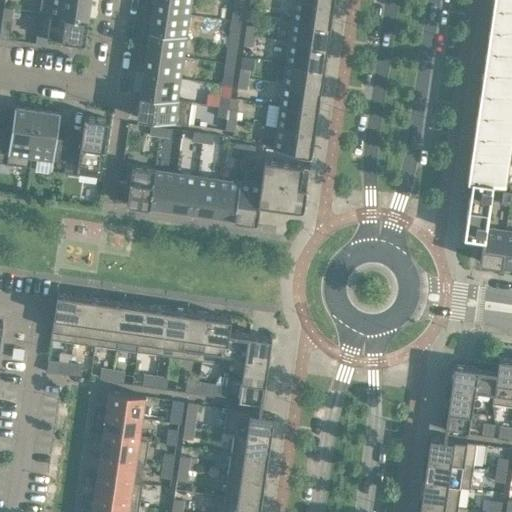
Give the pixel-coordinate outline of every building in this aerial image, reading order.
[(41,0),(39,12),(87,19),(89,0),(41,0)] [(153,0),(152,11),(188,17),(190,0),(153,0)] [(310,0),(294,0),(291,19),(330,25),(333,3),(310,0)] [(511,0),(492,0),(492,7),(511,9),(511,0)] [(3,7),(1,17),(11,18),(12,8),(3,7)] [(511,9),(492,7),(489,28),(511,31),(511,9)] [(232,10),(231,20),(240,21),(242,11),(232,10)] [(152,11),(148,33),(185,38),(188,17),(152,11)] [(87,19),(39,12),(36,34),(46,36),(84,41),(87,19)] [(291,19),(288,40),(326,46),(330,25),(291,19)] [(231,20),(229,30),(239,32),(240,21),(231,20)] [(246,24),(244,34),(253,35),(255,25),(246,24)] [(511,31),(489,28),(486,50),(511,53),(511,31)] [(148,33),(145,54),(182,60),(185,38),(148,33)] [(36,34),(35,42),(37,43),(45,44),(46,37),(46,36),(36,34)] [(253,35),(244,34),(243,44),(252,45),(253,35)] [(288,40),(285,62),(323,67),(326,46),(288,40)] [(511,53),(486,50),(482,71),(511,75),(511,53)] [(226,53),(225,63),(234,64),(235,54),(226,53)] [(182,60),(145,54),(142,76),(179,81),(182,60)] [(285,62),(282,83),(320,89),(323,67),(285,62)] [(234,64),(225,63),(223,73),(232,74),(234,64)] [(239,67),(238,77),(247,78),(249,68),(239,67)] [(511,75),(482,71),(479,92),(511,97),(511,75)] [(142,76),(139,97),(177,103),(178,99),(177,99),(179,81),(142,76)] [(247,78),(238,77),(236,87),(246,88),(247,78)] [(282,83),(279,104),(317,110),(320,89),(282,83)] [(511,97),(479,92),(476,114),(511,118),(511,97)] [(220,96),(218,106),(228,107),(229,97),(220,96)] [(177,103),(139,97),(136,117),(174,122),(177,103)] [(279,104),(276,126),(314,131),(317,110),(279,104)] [(6,162),(28,166),(37,108),(14,105),(11,129),(0,127),(0,151),(7,153),(6,162)] [(226,117),(228,109),(228,107),(218,106),(217,116),(226,117)] [(59,111),(37,108),(28,166),(29,166),(31,156),(64,161),(68,137),(56,135),(59,111)] [(228,109),(226,117),(226,119),(235,120),(237,110),(228,109)] [(511,118),(476,114),(473,135),(509,140),(511,120),(511,118)] [(64,161),(63,171),(99,176),(108,118),(84,115),(80,139),(68,137),(64,161)] [(235,120),(226,119),(225,129),(234,130),(235,120)] [(148,134),(158,135),(160,126),(150,124),(148,134)] [(160,126),(158,135),(169,137),(170,128),(160,126)] [(310,160),(311,154),(314,131),(276,126),(273,148),(300,152),(299,158),(309,160),(310,160)] [(191,140),(201,142),(203,133),(193,131),(191,140)] [(203,133),(201,142),(211,143),(213,134),(203,133)] [(473,135),(470,157),(506,162),(509,140),(473,135)] [(233,152),(243,153),(245,144),(235,142),(233,152)] [(245,144),(243,153),(253,155),(255,145),(245,144)] [(471,180),(492,183),(503,184),(506,162),(470,157),(467,179),(471,180)] [(264,158),(260,183),(257,202),(259,203),(303,209),(309,164),(264,158)] [(126,202),(148,205),(154,167),(132,164),(126,202)] [(148,205),(170,209),(176,172),(155,169),(155,167),(154,167),(148,205)] [(170,209),(191,212),(196,175),(176,172),(170,209)] [(191,212),(212,215),(217,178),(196,175),(191,212)] [(212,215),(234,218),(239,180),(239,181),(217,178),(212,215)] [(239,180),(234,218),(256,221),(259,203),(257,202),(260,183),(239,180)] [(471,180),(467,205),(488,208),(492,183),(471,180)] [(508,204),(509,200),(510,192),(502,191),(500,202),(508,204)] [(463,234),(482,237),(483,237),(484,228),(485,228),(488,208),(467,205),(463,234)] [(479,261),(500,264),(505,230),(485,228),(484,228),(483,237),(482,237),(479,261)] [(500,264),(511,265),(511,231),(505,230),(500,264)] [(50,338),(73,341),(79,295),(57,292),(50,338)] [(73,341),(94,344),(101,298),(79,295),(73,341)] [(94,344),(115,347),(122,301),(101,298),(94,344)] [(136,351),(137,351),(143,304),(122,301),(115,347),(116,348),(117,338),(138,341),(136,351)] [(137,351),(158,354),(165,308),(143,304),(137,351)] [(158,354),(179,357),(186,311),(165,308),(158,354)] [(179,357),(201,360),(208,314),(186,311),(179,357)] [(225,354),(228,330),(230,317),(208,314),(201,360),(223,363),(225,354)] [(244,356),(244,357),(268,360),(271,336),(228,330),(225,354),(244,356)] [(511,358),(498,356),(496,369),(497,370),(494,393),(493,393),(491,402),(511,405),(511,358)] [(268,360),(244,357),(240,384),(238,399),(261,403),(268,360)] [(56,371),(68,372),(70,362),(58,361),(56,371)] [(70,362),(68,372),(80,374),(81,364),(70,362)] [(453,363),(450,385),(474,389),(473,390),(493,393),(494,393),(497,370),(496,369),(453,363)] [(99,377),(111,379),(112,369),(100,367),(99,377)] [(112,369),(111,379),(123,380),(124,370),(112,369)] [(142,383),(154,385),(155,375),(143,373),(142,383)] [(155,375),(154,385),(166,386),(167,377),(155,375)] [(185,389),(196,391),(198,381),(186,379),(185,389)] [(198,381),(196,391),(208,393),(210,383),(198,381)] [(213,393),(225,395),(226,385),(214,383),(213,393)] [(474,389),(450,385),(444,430),(467,433),(473,390),(474,389)] [(108,390),(105,412),(141,418),(145,395),(108,390)] [(187,402),(186,413),(196,415),(197,403),(187,402)] [(227,407),(224,430),(270,437),(273,414),(227,407)] [(168,422),(178,423),(180,411),(170,409),(168,422)] [(105,412),(102,434),(148,440),(138,438),(141,418),(105,412)] [(186,413),(184,425),(194,427),(196,415),(186,413)] [(481,433),(493,434),(494,424),(482,423),(481,433)] [(194,427),(184,425),(182,437),(192,438),(194,427)] [(498,435),(509,437),(511,427),(499,425),(498,435)] [(167,428),(165,443),(175,444),(177,429),(167,428)] [(233,432),(230,453),(267,458),(270,437),(224,430),(233,432)] [(102,434),(99,455),(145,462),(148,440),(102,434)] [(426,459),(472,465),(473,464),(463,463),(466,441),(430,436),(426,459)] [(164,452),(162,464),(172,466),(174,454),(164,452)] [(230,453),(227,474),(264,479),(267,458),(230,453)] [(99,455),(96,476),(142,483),(142,482),(132,481),(135,461),(145,462),(99,455)] [(180,455),(178,467),(188,468),(189,456),(180,455)] [(497,457),(496,468),(506,470),(507,458),(497,457)] [(423,480),(469,487),(472,465),(426,459),(423,480)] [(172,466),(162,464),(160,476),(170,478),(172,466)] [(188,468),(178,467),(176,479),(186,480),(188,468)] [(506,470),(496,468),(494,480),(504,482),(506,470)] [(214,493),(214,494),(261,501),(264,479),(227,474),(224,495),(214,493)] [(96,476),(92,498),(139,505),(142,483),(96,476)] [(420,502),(457,507),(460,486),(469,487),(423,480),(420,502)] [(214,494),(211,511),(258,511),(261,501),(214,494)] [(92,498),(90,511),(137,511),(139,505),(92,498)] [(173,498),(171,510),(181,511),(183,499),(173,498)] [(491,499),(489,511),(494,511),(499,511),(501,501),(491,499)] [(418,511),(455,511),(457,507),(420,502),(418,511)]
